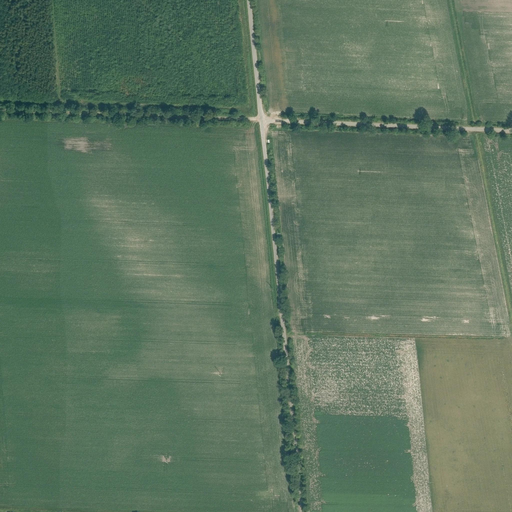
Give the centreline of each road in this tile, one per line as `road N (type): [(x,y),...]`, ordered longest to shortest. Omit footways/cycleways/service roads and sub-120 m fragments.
road 1 (unclassified): [(261,119),(297,511)]
road 2 (unclassified): [(0,110),(261,119)]
road 3 (unclassified): [(261,119),(511,129)]
